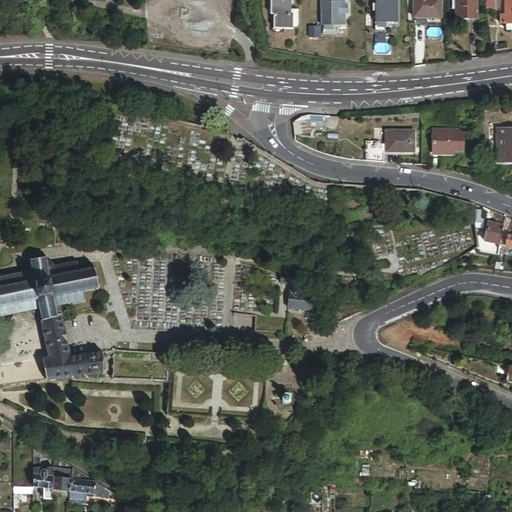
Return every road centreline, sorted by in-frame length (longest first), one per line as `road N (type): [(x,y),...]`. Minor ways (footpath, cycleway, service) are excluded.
road 1 (residential): [(511,285),(461,281),(373,320),(369,333),(372,344),(411,365),(511,407)]
road 2 (residential): [(271,137),(325,172),(421,177),(511,206)]
road 3 (tertiary): [(511,76),(373,92),(274,88)]
road 4 (tertiary): [(169,72),(57,54),(0,55)]
road 5 (residential): [(169,72),(271,137)]
